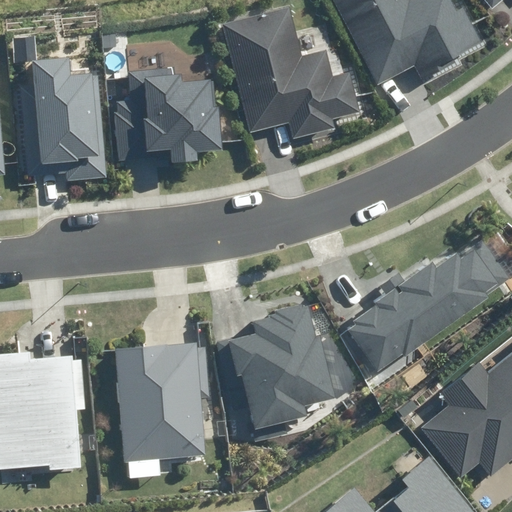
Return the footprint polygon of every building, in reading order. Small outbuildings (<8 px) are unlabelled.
[(331,0),(375,89),(418,68),(426,85),(467,65),(462,55),(487,43),(468,5),(458,10),(453,0),(331,0)] [(483,0),(494,12),(508,0),(483,0)] [(293,7),(225,23),(250,135),(294,125),(297,139),(365,124),(354,72),(335,76),(330,53),(305,58),(293,7)] [(66,180),(106,176),(97,74),(71,76),(70,58),(32,61),(34,85),(21,86),(29,174),(66,171),(66,180)] [(223,102),(223,64),(135,65),(135,74),(121,74),(122,92),(107,92),(107,167),(196,167),(196,153),(232,152),(232,102),(223,102)] [(436,267),(433,264),(407,283),(399,273),(382,285),(389,296),(346,328),(378,372),(507,277),(481,243),(463,256),(458,250),(436,267)] [(255,333),(230,339),(252,430),(307,417),(304,405),(333,399),(309,301),(251,315),(255,333)] [(205,340),(113,349),(123,463),(205,455),(200,399),(211,398),(205,340)] [(420,427),(460,478),(478,463),(488,476),(511,457),(511,344),(510,346),(511,347),(511,355),(488,374),(479,363),(440,393),(449,405),(420,427)] [(34,357),(33,349),(0,351),(0,470),(47,467),(48,473),(80,470),(75,409),(86,408),(82,358),(71,359),(70,354),(34,357)] [(472,511),(427,457),(401,478),(408,487),(378,511),(370,511),(352,489),(323,511),(472,511)]
